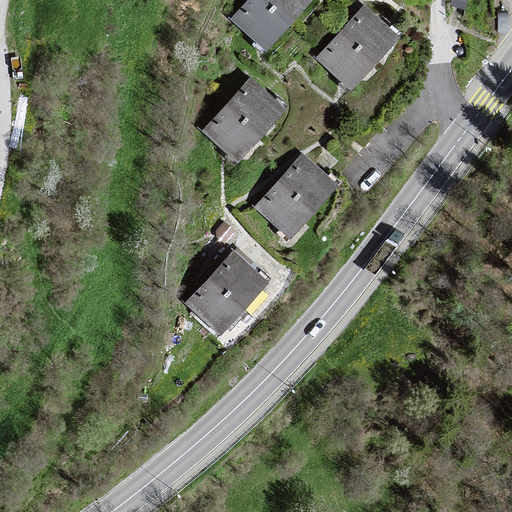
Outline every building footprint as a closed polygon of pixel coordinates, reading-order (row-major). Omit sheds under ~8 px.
[(308,0),(239,0),(222,20),(263,58),(308,0)] [(399,35),(355,6),(308,56),(349,97),(399,35)] [(285,109),(245,76),(198,129),(233,172),(285,109)] [(337,184),(289,156),(245,211),(288,246),(337,184)] [(265,278),(227,246),(189,293),(220,330),(265,278)]
